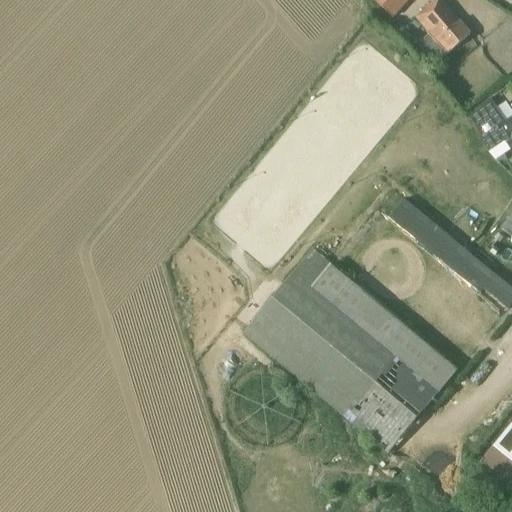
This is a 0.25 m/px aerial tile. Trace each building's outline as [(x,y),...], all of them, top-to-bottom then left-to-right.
[(373,0),(395,19),(412,0),(373,0)] [(470,34),(470,33),(440,0),(436,0),(415,19),(446,55),(470,34)] [(509,151),(511,149),(511,116),(505,122),(490,99),(467,115),(476,128),(482,147),(488,154),(503,143),(509,151)] [(482,290),(506,310),(511,302),(511,288),(405,200),(389,219),(479,294),(482,290)] [(456,372),(331,266),(312,251),(242,335),(388,456),(456,372)] [(511,423),(511,424),(480,463),(511,489),(511,423)] [(353,511),(376,511),(381,503),(363,494),(353,511)]
